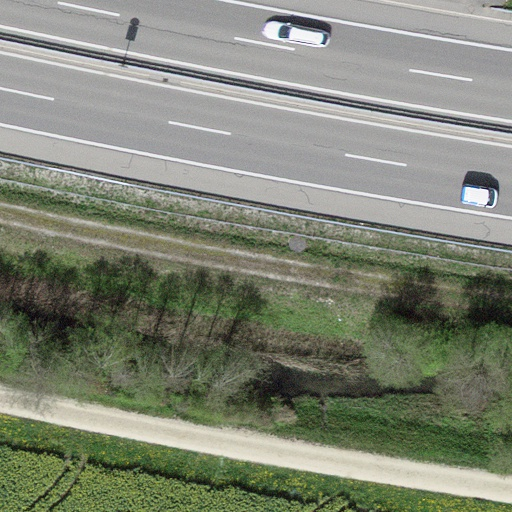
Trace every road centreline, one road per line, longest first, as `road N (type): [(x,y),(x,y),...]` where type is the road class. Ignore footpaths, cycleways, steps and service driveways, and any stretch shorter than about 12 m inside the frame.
road 1 (track): [(0,200),(511,299)]
road 2 (motorway): [(0,88),(511,182)]
road 3 (track): [(511,492),(0,404)]
road 4 (motorway): [(511,85),(51,0)]
